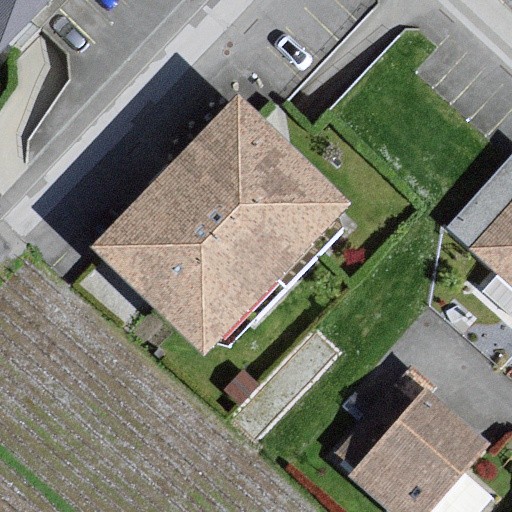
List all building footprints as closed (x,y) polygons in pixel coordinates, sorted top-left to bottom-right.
[(0,0),(0,53),(9,62),(72,0),(0,0)] [(368,215),(253,108),(103,260),(218,372),(368,215)] [(511,213),(475,254),(511,288),(511,213)] [(260,426),(343,338),(315,312),(233,400),(260,426)] [(437,511),(499,453),(431,397),(352,481),(387,511),(437,511)]
